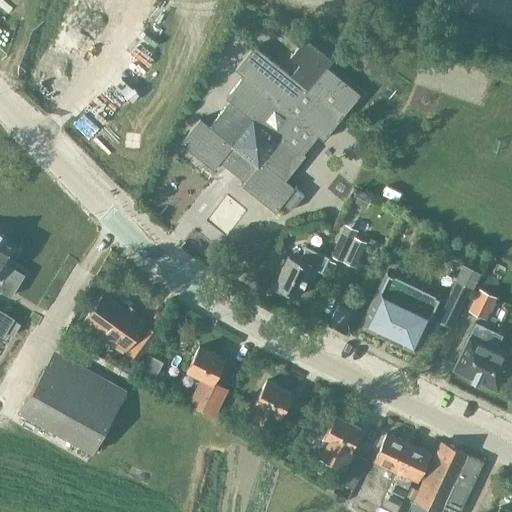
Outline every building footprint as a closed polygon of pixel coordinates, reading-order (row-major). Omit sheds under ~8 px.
[(200,118),(181,141),(213,167),(219,159),(245,180),(242,184),(274,210),(280,202),(290,210),(303,195),(293,187),(285,180),(306,153),(301,149),(315,132),(324,139),(361,92),(327,66),(333,59),(306,37),(291,56),(300,63),(291,74),(255,45),(236,68),(244,75),(226,97),(230,100),(209,125),(200,118)] [(354,212),(373,191),(364,182),(344,204),(354,212)] [(340,231),(329,255),(342,261),(354,238),(340,231)] [(0,278),(1,277),(3,278),(0,283),(0,289),(10,296),(23,274),(10,266),(10,267),(7,266),(18,248),(3,239),(5,235),(0,232),(0,278)] [(366,244),(354,238),(343,261),(355,267),(366,244)] [(285,255),(272,285),(274,286),(273,288),(286,294),(287,292),(294,295),(302,277),(306,279),(311,268),(318,271),(325,256),(302,245),(295,260),(285,255)] [(462,265),(437,319),(451,325),(477,272),(462,265)] [(412,351),(419,334),(438,297),(384,271),(358,325),(412,351)] [(473,292),(463,314),(474,319),(484,298),(473,292)] [(125,347),(143,324),(104,295),(86,319),(125,347)] [(493,389),(510,354),(492,346),(498,333),(472,321),(449,368),(493,389)] [(157,333),(146,325),(126,352),(137,360),(157,333)] [(214,418),(227,389),(214,382),(225,359),(199,346),(187,371),(202,379),(189,405),(214,418)] [(92,449),(125,388),(54,349),(17,411),(92,449)] [(267,381),(255,405),(252,404),(245,421),(271,435),(269,439),(284,447),(295,424),(280,416),(292,393),(267,381)] [(335,416),(324,440),(321,439),(314,454),(343,468),(336,481),(352,489),(367,460),(353,453),(349,451),(360,428),(335,416)] [(390,482),(409,444),(389,434),(371,468),(369,468),(356,495),(379,505),(390,482)] [(443,442),(414,500),(438,511),(459,511),(484,462),(466,453),(443,442)] [(430,455),(409,444),(390,482),(379,505),(392,511),(395,511),(408,485),(413,487),(430,455)]
